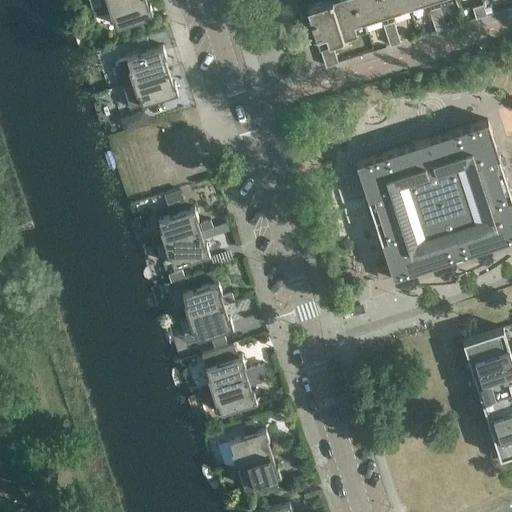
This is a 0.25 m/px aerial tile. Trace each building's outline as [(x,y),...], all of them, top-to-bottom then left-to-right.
[(153,14),(150,3),(148,4),(146,0),(116,0),(102,5),(105,12),(110,10),(112,15),(114,15),(117,26),(153,14)] [(367,30),(364,21),(357,0),(325,0),(307,6),(314,27),(326,66),(338,62),(332,41),(367,30)] [(385,14),(380,0),(357,0),(364,21),(385,14)] [(408,7),(405,0),(380,0),(385,14),(408,7)] [(487,14),(483,3),(472,6),(476,17),(487,14)] [(443,16),(440,5),(429,9),(433,19),(443,16)] [(447,27),(443,16),(433,19),(436,30),(447,27)] [(397,31),(394,20),(383,23),(387,34),(397,31)] [(401,41),(397,31),(387,34),(390,45),(401,41)] [(169,68),(165,55),(166,55),(163,44),(127,56),(130,66),(128,67),(130,72),(124,74),(127,81),(169,68)] [(178,91),(175,80),(173,81),(169,68),(127,81),(129,89),(135,87),(137,92),(138,92),(142,102),(178,91)] [(511,236),(511,192),(488,119),(357,161),(393,275),(511,236)] [(171,203),(186,198),(182,186),(167,191),(171,203)] [(201,230),(197,217),(198,216),(195,206),(159,218),(162,228),(160,229),(162,234),(156,236),(159,243),(201,230)] [(203,237),(229,229),(227,221),(201,230),(203,237)] [(210,253),(207,242),(205,243),(203,237),(201,230),(159,243),(161,251),(167,249),(169,254),(170,254),(174,264),(210,253)] [(224,303),(221,295),(220,291),(222,290),(219,279),(182,291),(186,302),(184,302),(186,307),(180,309),(182,317),(224,303)] [(234,300),(232,292),(221,295),(224,303),(234,300)] [(234,326),(230,316),(228,316),(224,303),(182,317),(185,324),(191,323),(192,328),(194,327),(198,338),(234,326)] [(511,356),(511,353),(504,327),(503,326),(463,339),(473,369),(511,356)] [(248,377),(245,369),(244,364),(246,364),(242,353),(206,365),(209,375),(208,376),(212,389),(248,377)] [(511,387),(511,356),(473,369),(482,398),(511,387)] [(258,373),(256,365),(245,369),(248,377),(262,373),(261,372),(258,373)] [(264,380),(262,373),(248,377),(250,384),(264,380)] [(257,400),(254,389),(252,390),(250,384),(248,377),(212,389),(216,401),(218,401),(221,411),(257,400)] [(511,419),(511,387),(482,398),(491,426),(511,419)] [(227,437),(259,425),(256,415),(224,428),(227,437)] [(511,452),(511,419),(491,426),(500,456),(511,452)] [(272,451),(267,438),(269,437),(266,427),(230,439),(233,449),(231,449),(233,454),(227,456),(230,464),(272,451)] [(281,473),(278,463),(276,464),(272,451),(230,464),(232,472),(238,470),(240,475),(241,474),(245,485),(281,473)] [(291,511),(293,511),(290,500),(253,511),(291,511)]
